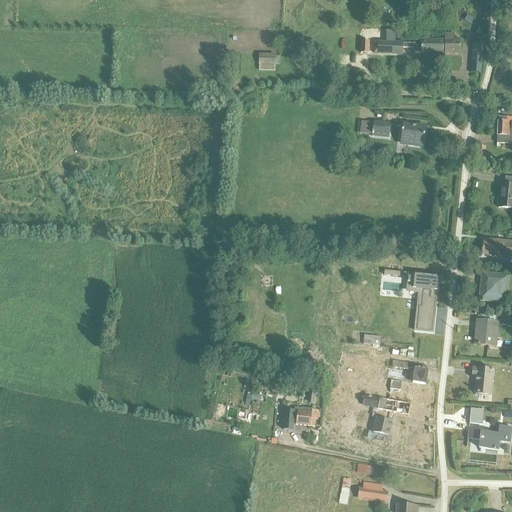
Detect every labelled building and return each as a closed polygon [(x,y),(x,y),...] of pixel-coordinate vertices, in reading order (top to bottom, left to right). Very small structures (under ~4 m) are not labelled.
[(468,16),(464,21),(470,25),(474,20),(468,16)] [(374,43),(374,54),(377,54),(377,55),(403,56),(403,48),(414,49),(414,54),(421,54),(443,56),(443,41),(430,41),(421,41),(414,41),(414,44),(404,44),(395,44),(395,43),(396,32),(386,31),(386,40),(386,43),(378,43),(374,43)] [(474,34),(471,73),(481,74),(482,58),(483,45),(484,35),(474,34)] [(452,35),(445,35),(445,36),(445,55),(460,55),(460,40),(452,40),(452,35)] [(361,43),(361,53),(369,54),(369,42),(361,42),(361,43)] [(259,54),(259,70),(275,71),(275,64),(280,64),(280,56),(276,56),(276,55),(259,54)] [(335,84),(334,97),(355,97),(356,84),(356,78),(349,78),(349,84),(335,84)] [(497,134),(497,145),(511,145),(511,120),(506,120),(506,118),(498,118),(497,134)] [(372,136),(373,124),(359,122),(357,134),(372,136)] [(373,124),(372,136),(372,138),(389,140),(391,124),(373,122),(373,124)] [(402,126),(400,146),(411,147),(412,147),(413,147),(414,146),(415,146),(423,147),(425,129),(402,126)] [(346,146),(344,163),(358,165),(359,154),(369,155),(370,149),(364,148),(346,146)] [(479,147),(477,161),(490,162),(490,156),(485,155),(485,147),(479,147)] [(500,186),(498,209),(511,210),(511,178),(505,178),(504,186),(500,186)] [(482,250),(482,253),(482,256),(511,259),(511,258),(511,242),(484,240),(483,250),(482,250)] [(438,278),(437,284),(443,285),(444,278),(408,274),(407,275),(438,278)] [(481,274),(479,302),(507,305),(509,277),(481,274)] [(438,278),(407,275),(406,293),(418,294),(414,331),(420,332),(422,322),(433,323),(437,292),(437,284),(438,278)] [(420,332),(414,331),(414,333),(433,335),(438,292),(437,292),(433,323),(422,322),(420,332)] [(477,322),(487,323),(488,316),(478,315),(477,322)] [(487,323),(477,322),(475,346),(497,348),(499,324),(487,323)] [(364,337),(364,343),(380,345),(380,339),(364,337)] [(414,373),(412,383),(412,384),(425,386),(427,371),(428,368),(392,363),(391,369),(408,372),(409,369),(415,369),(414,373)] [(277,365),(275,377),(296,380),(298,369),(277,365)] [(472,370),(472,378),(476,378),(475,395),(491,396),(493,372),(472,370)] [(390,381),(388,390),(401,391),(401,383),(390,381)] [(247,393),(245,406),(248,407),(250,399),(260,401),(261,396),(247,393)] [(371,418),(376,419),(378,413),(408,419),(411,406),(365,396),(363,408),(373,410),(371,418)] [(285,411),(283,431),(293,432),(293,426),(315,429),(316,421),(318,421),(319,411),(295,409),(294,412),(285,411)] [(393,423),(376,419),(373,433),(369,432),(367,439),(388,445),(393,423)] [(394,425),(394,435),(409,436),(410,426),(394,425)] [(469,432),(468,439),(479,441),(478,449),(498,451),(499,442),(510,443),(511,427),(499,426),(498,435),(469,432)] [(352,469),(351,473),(373,477),(375,468),(355,464),(354,470),(352,469)] [(344,479),(339,504),(347,506),(351,480),(344,479)] [(359,488),(357,500),(387,504),(389,492),(382,491),(383,486),(363,483),(362,488),(359,488)]
